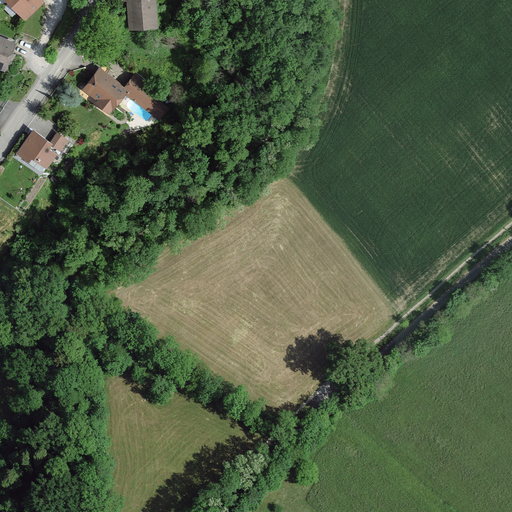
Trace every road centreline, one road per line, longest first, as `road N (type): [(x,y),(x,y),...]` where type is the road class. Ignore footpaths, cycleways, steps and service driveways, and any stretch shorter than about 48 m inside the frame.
road 1 (residential): [(511,240),(315,412),(223,511)]
road 2 (tertiary): [(0,148),(83,30),(95,0)]
